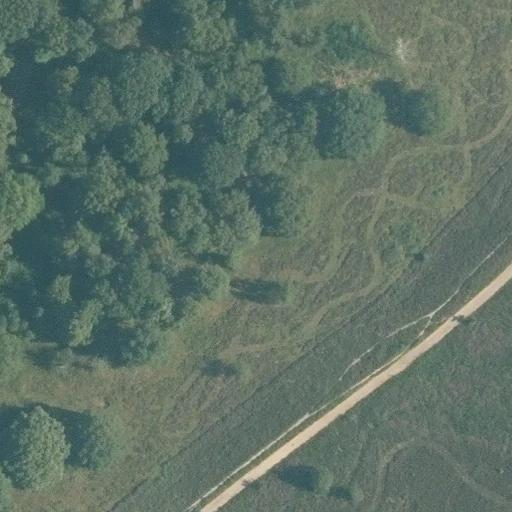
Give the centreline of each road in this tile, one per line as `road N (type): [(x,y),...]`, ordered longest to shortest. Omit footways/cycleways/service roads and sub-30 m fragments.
road 1 (unknown): [(511,263),(212,511)]
road 2 (track): [(0,133),(30,48),(60,0)]
